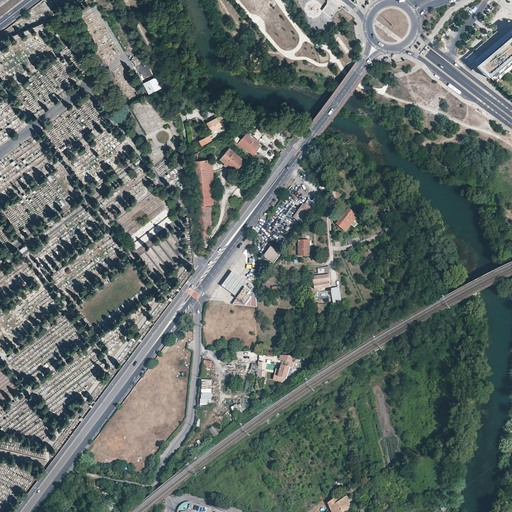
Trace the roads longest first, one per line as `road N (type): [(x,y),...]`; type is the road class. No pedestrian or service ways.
road 1 (unclassified): [(195,288),(182,119),(126,0)]
road 2 (secondary): [(28,511),(195,288)]
road 3 (residential): [(169,503),(158,475),(191,419),(195,288)]
road 4 (secondary): [(195,288),(298,148)]
road 5 (primary): [(357,0),(479,92)]
road 6 (primary): [(401,48),(511,127)]
road 7 (primary): [(511,108),(417,28)]
